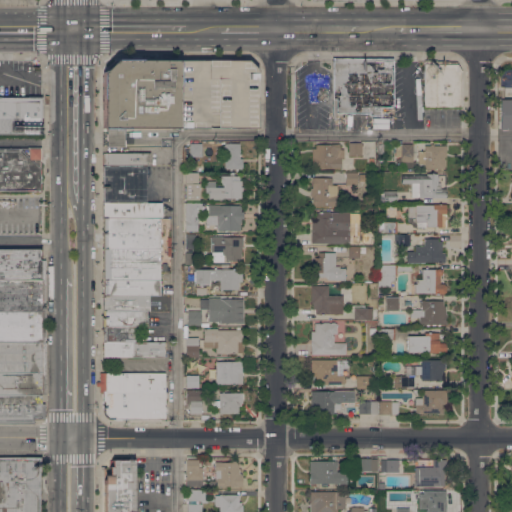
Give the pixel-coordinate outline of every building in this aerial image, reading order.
[(392,107),(380,107),(380,115),(369,115),(369,113),(335,112),(335,116),(332,116),(332,58),(393,58),(393,61),(392,107)] [(247,62),(256,70),(257,128),(124,128),(124,138),(124,146),(106,146),(106,138),(106,128),(103,128),(103,72),(114,61),(247,62)] [(460,80),(460,107),(424,107),(424,63),(424,61),(457,61),(462,71),(462,80),(461,80),(460,80)] [(0,134),(0,97),(41,97),(41,134),(0,134)] [(499,99),(511,99),(511,130),(500,130),(499,99)] [(361,142),(361,155),(348,155),(348,142),(361,142)] [(201,143),(201,156),(189,156),(189,143),(201,143)] [(239,143),(239,158),(242,158),(242,169),(224,169),(224,153),(223,153),(223,150),(224,150),(224,148),(223,148),(223,145),(224,145),(224,143),(239,143)] [(400,144),(400,143),(413,144),(413,161),(400,161),(400,157),(395,156),(395,144),(400,144)] [(311,167),(311,144),(339,144),(339,149),(343,149),(343,159),(340,159),(341,167),(311,167)] [(424,151),(424,145),(430,145),(430,144),(433,144),(433,145),(446,145),(446,155),(444,156),(444,169),(424,169),(424,164),(418,164),(417,151),(424,151)] [(0,148),(28,148),(28,147),(40,147),(40,161),(39,161),(39,190),(0,190),(0,148)] [(102,166),(102,165),(102,153),(106,153),(106,152),(149,152),(149,165),(146,166),(102,166)] [(146,202),(102,203),(102,166),(146,166),(146,202)] [(199,200),(185,199),(185,184),(185,172),(197,172),(197,183),(199,183),(199,200)] [(208,193),(204,193),(204,181),(215,181),(215,187),(223,187),(223,185),(221,185),(221,182),(220,182),(220,175),(229,175),(229,172),(233,172),(233,175),(239,175),(239,180),(241,180),(241,187),(242,187),(242,191),(240,191),(240,198),(237,198),(237,199),(234,199),(234,198),(224,198),(224,199),(208,199),(208,193)] [(357,172),(357,184),(345,184),(345,172),(357,172)] [(440,185),(442,185),(442,188),(446,188),(446,198),(418,198),(418,197),(411,197),(411,183),(401,183),(401,175),(426,175),(426,173),(437,173),(437,175),(438,177),(438,181),(437,182),(439,182),(440,183),(440,185)] [(311,196),(310,197),(310,188),(312,188),(311,178),(331,177),(331,185),(337,185),(337,206),(311,206),(311,196)] [(396,190),(396,202),(380,202),(380,191),(383,191),(383,190),(396,190)] [(102,218),(102,203),(146,202),(161,203),(161,217),(159,217),(102,218)] [(201,203),(201,220),(197,220),(197,230),(185,230),(185,203),(201,203)] [(432,205),(432,204),(446,204),(446,214),(441,214),(441,227),(416,227),(416,221),(414,221),(415,217),(407,217),(407,210),(402,210),(402,205),(414,205),(414,204),(432,205)] [(239,205),(239,206),(240,206),(240,211),(243,211),(243,218),(240,218),(240,224),(239,223),(239,231),(216,230),(216,225),(205,224),(205,215),(208,215),(208,205),(239,205)] [(322,212),(322,211),(329,211),(329,212),(359,212),(359,242),(349,242),(349,243),(310,243),(310,231),(311,231),(311,221),(314,221),(314,212),(322,212)] [(102,250),(102,218),(159,217),(159,250),(102,250)] [(383,220),(383,221),(396,221),(396,233),(383,233),(383,232),(378,232),(378,220),(383,220)] [(185,234),(195,234),(195,249),(186,249),(185,234)] [(396,241),(394,241),(394,234),(409,234),(409,246),(396,245),(396,241)] [(222,236),(222,237),(242,237),(242,247),(240,247),(241,261),(225,261),(225,255),(221,255),(221,252),(210,252),(210,236),(222,236)] [(440,238),(440,241),(441,241),(441,251),(441,252),(444,252),(444,255),(445,255),(445,260),(444,260),(444,262),(438,262),(406,262),(406,251),(415,251),(415,245),(419,245),(419,239),(423,239),(423,238),(440,238)] [(348,245),(365,245),(365,253),(359,253),(359,257),(348,257),(348,245)] [(0,250),(41,250),(41,260),(45,260),(45,280),(0,280),(0,250)] [(101,280),(101,271),(102,271),(102,250),(159,250),(159,280),(101,280)] [(196,252),(196,264),(184,264),(184,252),(196,252)] [(335,266),(339,266),(339,268),(345,268),(345,280),(327,280),(327,278),(326,278),(326,277),(311,277),(310,262),(314,262),(314,258),(318,258),(318,252),(335,252),(335,266)] [(411,264),(411,273),(396,273),(396,275),(394,275),(394,281),(390,281),(390,287),(378,287),(378,264),(411,264)] [(242,268),(242,281),(238,281),(238,289),(219,289),(219,288),(207,288),(207,285),(198,285),(198,283),(194,283),(194,269),(242,268)] [(438,269),(440,269),(441,269),(441,271),(442,272),(441,273),(439,275),(440,284),(443,284),(444,285),(445,287),(446,289),(445,291),(444,293),(443,294),(435,294),(435,293),(414,293),(414,279),(421,279),(421,269),(438,269)] [(45,342),(0,342),(0,280),(45,280),(45,342)] [(161,282),(161,283),(160,284),(159,285),(159,295),(149,295),(101,296),(101,286),(99,285),(98,284),(98,283),(98,282),(99,281),(100,280),(101,280),(159,280),(160,280),(161,280),(161,282)] [(310,285),(328,285),(328,295),(342,295),(342,314),(315,314),(315,309),(312,309),(312,302),(310,302),(310,285)] [(100,310),(100,296),(101,296),(149,295),(149,311),(146,311),(104,310),(100,310)] [(398,297),(398,310),(385,310),(385,297),(398,297)] [(219,298),(219,299),(242,299),(243,307),(239,307),(239,318),(233,319),(233,322),(227,322),(227,319),(221,319),(221,321),(208,321),(208,298),(219,298)] [(443,300),(443,308),(445,308),(445,319),(446,319),(446,324),(440,324),(440,326),(437,326),(437,324),(435,324),(435,325),(431,325),(429,324),(428,326),(426,325),(419,325),(419,317),(410,317),(410,309),(421,309),(421,300),(443,300)] [(371,307),(371,311),(377,311),(376,320),(353,319),(353,307),(371,307)] [(103,327),(104,310),(146,311),(146,326),(138,326),(138,327),(103,327)] [(200,311),(200,325),(187,325),(187,311),(200,311)] [(314,331),(314,323),(322,323),(322,322),(329,322),(329,323),(330,323),(330,322),(334,322),(334,323),(336,323),(336,333),(332,333),(332,336),(333,336),(333,343),(345,343),(345,354),(310,354),(310,331),(314,331)] [(134,342),(103,341),(103,327),(138,327),(138,339),(134,339),(134,342)] [(394,327),(394,339),(393,339),(394,348),(379,349),(379,339),(381,339),(381,327),(394,327)] [(215,348),(203,348),(203,328),(216,328),(217,330),(241,330),(242,353),(215,353),(215,348)] [(423,335),(422,332),(438,332),(439,343),(446,343),(446,352),(407,352),(407,336),(423,335)] [(198,357),(185,357),(185,337),(198,337),(198,341),(200,341),(200,343),(198,343),(198,357)] [(163,341),(165,343),(165,347),(165,351),(164,351),(164,357),(103,357),(103,341),(134,342),(163,341)] [(33,424),(0,423),(0,342),(45,342),(45,394),(41,394),(41,404),(44,404),(44,419),(33,419),(33,424)] [(336,359),(336,360),(348,360),(348,367),(341,367),(341,375),(344,375),(344,378),(345,378),(345,381),(343,381),(343,384),(323,384),(323,382),(315,382),(315,376),(310,376),(310,359),(336,359)] [(421,378),(419,378),(419,376),(420,376),(420,374),(415,374),(415,373),(410,373),(410,366),(421,366),(421,360),(444,360),(444,372),(442,372),(442,380),(421,380),(421,378)] [(241,361),(241,383),(215,383),(215,361),(241,361)] [(164,374),(164,388),(167,388),(167,392),(165,391),(165,419),(110,418),(107,417),(106,415),(104,413),(104,411),(103,409),(103,401),(102,401),(102,392),(99,392),(99,386),(97,386),(96,386),(95,385),(95,384),(96,382),(98,381),(99,382),(99,374),(103,374),(164,374)] [(185,375),(198,375),(198,387),(185,387),(185,375)] [(374,375),(374,388),(356,388),(356,375),(374,375)] [(413,375),(413,387),(412,387),(412,388),(406,388),(406,386),(394,387),(393,380),(391,380),(391,376),(413,375)] [(207,390),(206,401),(201,401),(201,413),(189,413),(190,403),(185,403),(186,389),(207,390)] [(446,390),(446,404),(441,404),(441,408),(443,408),(443,414),(437,414),(437,413),(426,413),(418,413),(418,412),(414,412),(414,398),(421,398),(421,390),(446,390)] [(336,391),(336,399),(339,399),(339,412),(333,412),(333,414),(310,414),(310,391),(336,391)] [(219,393),(242,393),(242,403),(241,403),(241,406),(238,406),(238,413),(219,413),(219,393)] [(358,401),(377,401),(377,414),(358,414),(358,401)] [(391,401),(391,402),(398,402),(398,414),(378,414),(379,401),(391,401)] [(39,511),(0,511),(0,457),(39,457),(39,511)] [(186,459),(186,457),(193,457),(193,459),(198,459),(198,468),(202,468),(202,479),(214,479),(214,486),(204,486),(204,487),(186,487),(186,479),(185,479),(185,459),(186,459)] [(371,458),(371,459),(377,459),(377,471),(376,471),(376,472),(371,472),(371,471),(359,471),(359,458),(371,458)] [(216,478),(215,478),(215,469),(212,469),(212,465),(215,464),(215,460),(230,459),(230,461),(238,461),(238,486),(216,486),(216,478)] [(398,459),(398,472),(380,472),(380,459),(398,459)] [(414,467),(432,467),(433,459),(446,459),(446,464),(444,464),(444,486),(414,486),(414,467)] [(104,511),(104,475),(109,475),(109,466),(111,466),(111,460),(132,460),(132,465),(133,465),(133,511),(104,511)] [(310,472),(309,472),(309,461),(337,461),(337,465),(336,465),(336,471),(346,471),(346,483),(309,483),(310,472)] [(446,489),(446,511),(426,511),(426,508),(419,508),(419,493),(423,493),(423,489),(446,489)] [(186,492),(191,492),(191,490),(204,490),(204,501),(186,500),(186,492)] [(345,491),(345,509),(335,509),(335,511),(309,511),(309,492),(345,491)] [(219,511),(219,494),(238,494),(238,502),(241,502),(241,505),(242,505),(242,511),(219,511)] [(201,503),(201,511),(187,511),(187,503),(201,503)]
